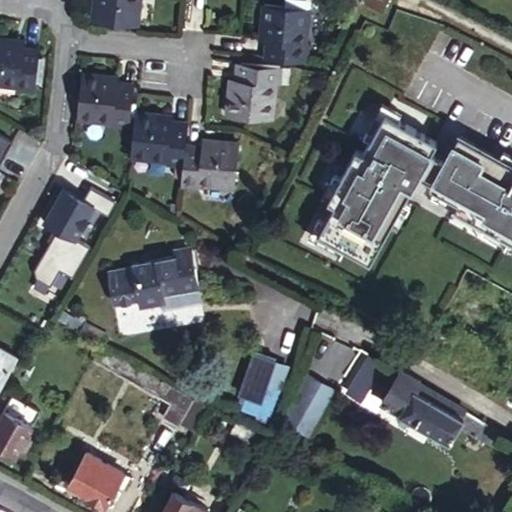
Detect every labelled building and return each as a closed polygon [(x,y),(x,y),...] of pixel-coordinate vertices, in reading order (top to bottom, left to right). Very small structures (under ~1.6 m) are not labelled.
[(94,0),(93,18),(139,21),(140,0),(94,0)] [(263,0),(262,21),(269,22),(268,37),(267,52),(308,54),(309,38),(307,38),(309,1),(315,2),(315,0),(263,0)] [(370,0),(368,5),(383,13),(388,0),(370,0)] [(38,47),(25,46),(9,45),(9,38),(0,37),(0,82),(20,84),(20,87),(36,88),(38,47)] [(241,58),(240,73),(239,89),(234,88),(232,110),(278,112),(280,77),(283,77),(284,61),(241,58)] [(131,84),(117,83),(102,82),(102,76),(78,75),(75,119),(113,122),(113,125),(128,126),(131,84)] [(187,160),(188,140),(190,118),(176,118),(160,117),(160,111),(134,109),(131,154),(170,156),(171,159),(187,160)] [(425,197),(453,213),(450,219),(511,254),(511,176),(453,146),(439,172),(425,164),(431,153),(380,124),(357,163),(351,159),(322,210),(329,214),(312,243),(364,272),(414,185),(428,193),(425,197)] [(0,186),(4,180),(0,178),(0,172),(16,142),(0,133),(0,186)] [(203,135),(203,142),(219,143),(219,136),(203,135)] [(203,142),(188,140),(187,160),(185,182),(202,183),(202,180),(238,183),(241,138),(219,136),(219,143),(203,142)] [(87,226),(100,203),(70,185),(57,209),(87,226)] [(201,292),(194,250),(136,260),(137,270),(109,275),(113,302),(139,299),(140,308),(165,304),(164,295),(181,292),(182,295),(201,292)] [(193,396),(101,342),(92,358),(169,403),(161,417),(176,426),(178,422),(193,396)] [(239,408),(269,419),(290,360),(251,346),(236,390),(244,392),(239,408)] [(0,384),(15,358),(0,349),(0,384)] [(377,407),(382,398),(398,373),(369,356),(348,389),(377,407)] [(401,369),(398,373),(382,398),(415,418),(414,419),(433,431),(432,437),(436,440),(439,441),(443,437),(450,440),(458,427),(463,419),(414,389),(419,380),(401,369)] [(313,372),(299,398),(325,412),(340,386),(313,372)] [(27,401),(13,392),(0,414),(0,441),(15,450),(19,442),(22,443),(28,432),(26,430),(31,422),(20,415),(27,401)] [(210,405),(193,396),(178,422),(194,432),(210,405)] [(325,412),(299,398),(289,415),(315,430),(325,412)] [(39,407),(27,401),(20,415),(31,422),(39,407)] [(476,438),(485,424),(467,412),(463,419),(458,427),(476,438)] [(229,433),(258,451),(266,438),(236,421),(229,433)] [(110,462),(67,437),(50,467),(66,477),(68,479),(68,481),(72,483),(71,486),(72,488),(78,492),(80,490),(82,488),(85,490),(97,470),(104,474),(110,462)] [(210,511),(212,510),(174,489),(161,511),(210,511)]
